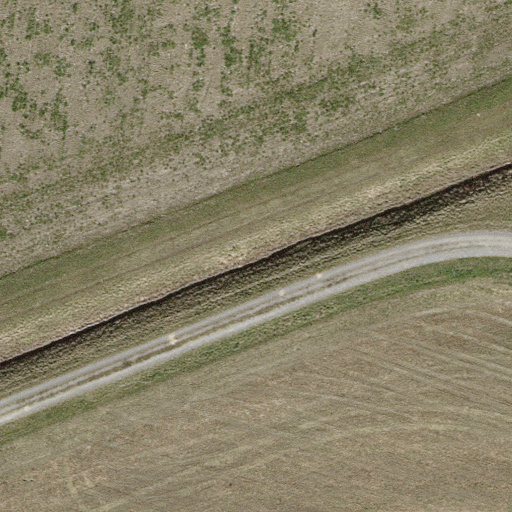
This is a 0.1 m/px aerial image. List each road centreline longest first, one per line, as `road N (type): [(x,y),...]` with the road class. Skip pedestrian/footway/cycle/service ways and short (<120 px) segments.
road 1 (track): [(0,322),(511,125)]
road 2 (track): [(0,434),(460,253),(511,252)]
